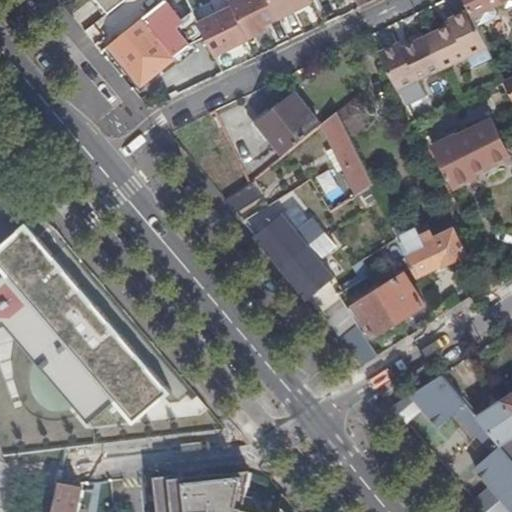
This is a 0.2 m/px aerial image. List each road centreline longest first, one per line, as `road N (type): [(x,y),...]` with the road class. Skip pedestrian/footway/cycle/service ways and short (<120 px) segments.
road 1 (residential): [(421,0),(135,143),(102,168)]
road 2 (secondary): [(313,420),(102,168)]
road 3 (residential): [(71,466),(268,444),(313,420)]
road 4 (residential): [(313,420),(511,295)]
road 5 (secondary): [(102,168),(0,49)]
